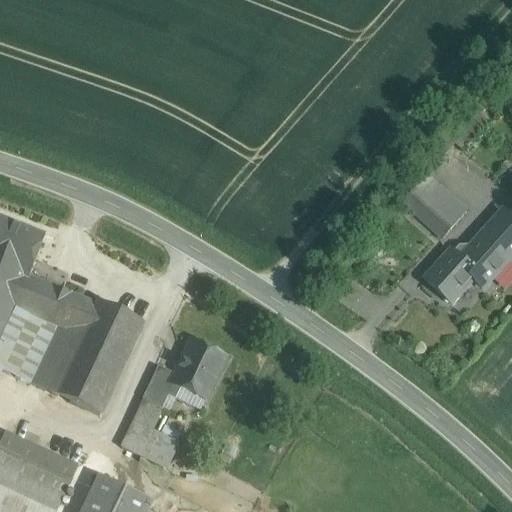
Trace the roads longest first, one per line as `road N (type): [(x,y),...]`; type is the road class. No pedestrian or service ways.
road 1 (secondary): [(511,486),(424,405),(268,292),(139,215),(0,160)]
road 2 (track): [(466,228),(355,357)]
